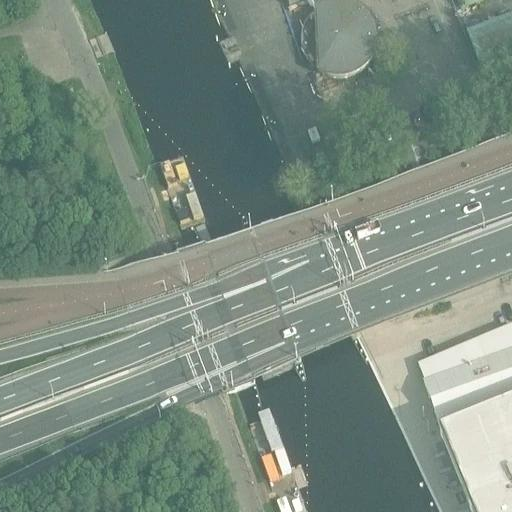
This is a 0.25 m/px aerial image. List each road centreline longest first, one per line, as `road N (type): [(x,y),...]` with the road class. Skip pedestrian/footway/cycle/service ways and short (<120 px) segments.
road 1 (unclassified): [(247,511),(137,197),(53,0)]
road 2 (trunk): [(314,281),(0,400)]
road 3 (trunk): [(314,281),(263,279),(0,357)]
road 4 (trunk): [(0,484),(247,372),(281,334)]
road 5 (trunk): [(0,441),(281,334)]
road 6 (trunk): [(281,334),(511,247)]
road 7 (trunk): [(511,209),(314,281)]
